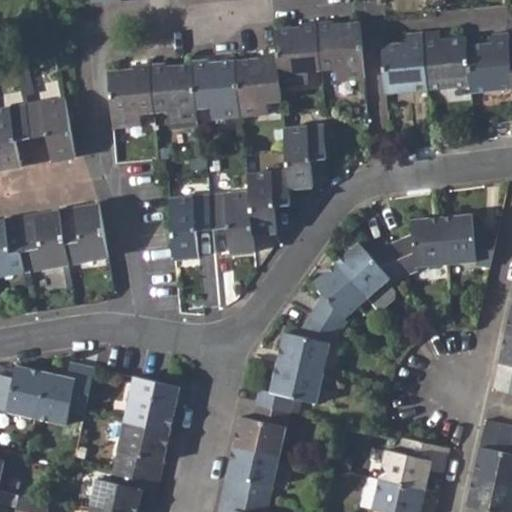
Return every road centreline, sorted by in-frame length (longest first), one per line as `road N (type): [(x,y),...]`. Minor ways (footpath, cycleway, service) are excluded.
road 1 (residential): [(511,241),(454,511)]
road 2 (residential): [(388,175),(341,193),(242,324),(219,336)]
road 3 (residential): [(168,33),(99,40),(87,65),(103,179)]
road 4 (residential): [(376,2),(168,33)]
road 5 (residential): [(219,336),(181,511)]
road 6 (residential): [(103,179),(139,197),(156,332)]
road 7 (residential): [(156,332),(83,324),(0,338)]
road 8 (residential): [(378,30),(388,175)]
road 9 (residential): [(511,21),(378,30)]
road 10 (residential): [(511,158),(388,175)]
